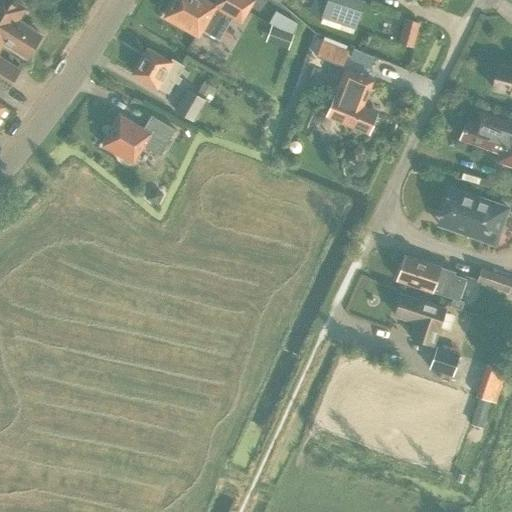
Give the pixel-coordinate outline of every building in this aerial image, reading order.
[(0,58),(0,52),(5,45),(25,58),(40,35),(19,22),(27,8),(14,0),(0,0),(0,86),(5,90),(18,70),(0,58)] [(175,0),(166,17),(197,35),(201,29),(219,39),(231,17),(241,23),(254,0),(253,0),(216,0),(213,7),(201,0),(175,0)] [(327,0),(322,19),(354,29),(362,3),(353,0),(327,0)] [(398,43),(413,47),(419,23),(404,19),(398,43)] [(264,39),(288,48),(293,35),(269,25),(264,39)] [(315,57),(342,68),(349,52),(322,40),(315,57)] [(169,62),(147,49),(133,74),(157,87),(157,86),(168,93),(184,65),(171,58),(169,62)] [(511,72),(497,68),(492,88),(511,93),(511,72)] [(369,80),(344,70),(326,117),(369,134),(377,112),(359,105),(369,80)] [(175,111),(194,121),(204,101),(209,103),(216,89),(203,82),(198,92),(206,97),(205,99),(187,89),(175,111)] [(511,121),(477,109),(473,121),(467,119),(460,138),(499,152),(496,161),(505,165),(506,163),(511,165),(511,121)] [(143,129),(120,116),(102,146),(132,164),(143,146),(159,156),(175,130),(151,115),(143,129)] [(179,133),(170,150),(185,158),(195,141),(179,133)] [(509,208),(449,187),(436,226),(478,240),(479,238),(494,243),(497,233),(500,234),(509,208)] [(149,192),(145,199),(156,205),(162,195),(154,190),(149,192)] [(405,256),(396,280),(432,292),(457,300),(465,278),(454,275),(455,271),(440,267),(440,268),(405,256)] [(511,280),(478,270),(473,285),(505,295),(506,292),(511,294),(511,280)] [(433,345),(444,309),(431,305),(401,295),(394,315),(416,323),(411,338),(433,345)] [(457,300),(451,298),(449,307),(460,310),(463,302),(457,300)] [(430,369),(452,376),(458,353),(437,347),(430,369)] [(475,396),(495,403),(506,370),(486,364),(475,396)]
